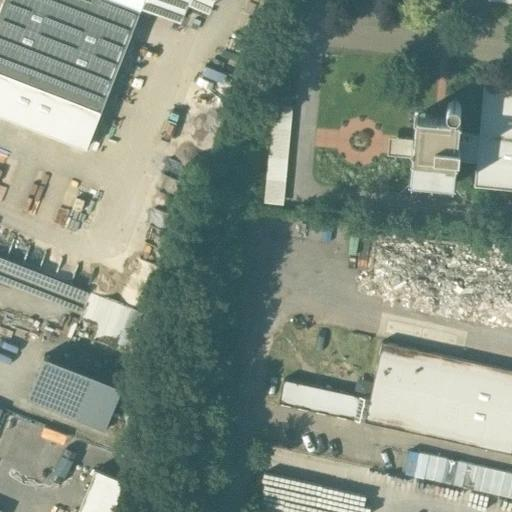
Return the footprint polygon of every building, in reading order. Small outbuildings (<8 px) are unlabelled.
[(2,0),(0,6),(0,70),(100,110),(140,10),(139,9),(115,0),(2,0)] [(142,0),(115,0),(139,9),(142,0)] [(142,0),(139,9),(140,10),(141,6),(180,22),(188,3),(188,0),(142,0)] [(188,0),(188,3),(209,11),(212,0),(188,0)] [(511,88),(483,85),(479,135),(459,133),(456,159),(476,161),(474,185),(511,188),(511,88)] [(449,113),(451,114),(450,118),(416,115),(410,179),(454,183),(456,159),(459,133),(460,119),(455,119),(456,115),(458,114),(460,112),(461,109),(461,107),(460,104),(458,102),(456,101),(454,100),(451,101),(449,102),(448,104),(447,106),(447,109),(447,111),(449,113)] [(265,202),(283,204),(292,106),(273,104),(265,202)] [(0,281),(81,313),(90,290),(0,255),(0,281)] [(109,298),(90,290),(81,313),(80,317),(99,324),(109,298)] [(130,306),(109,298),(99,324),(95,333),(116,341),(130,306)] [(369,397),(283,378),(278,402),(511,453),(511,369),(381,341),(369,397)] [(122,384),(45,354),(27,399),(104,429),(122,384)] [(125,383),(126,398),(139,397),(137,382),(125,383)] [(142,433),(139,397),(126,398),(124,399),(127,434),(142,433)] [(143,442),(129,436),(121,453),(145,462),(143,442)] [(273,451),(261,511),(337,511),(346,464),(273,451)] [(448,457),(429,453),(423,477),(443,481),(448,457)] [(511,471),(458,460),(452,485),(511,497),(511,471)] [(113,511),(121,479),(95,468),(77,511),(113,511)]
